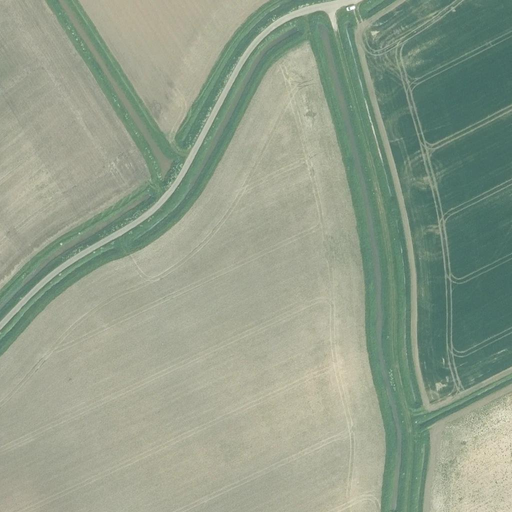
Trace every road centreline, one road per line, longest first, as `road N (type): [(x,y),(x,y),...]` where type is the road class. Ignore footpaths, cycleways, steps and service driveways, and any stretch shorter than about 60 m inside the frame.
road 1 (track): [(404,511),(409,418),(392,363),(383,225),(330,4)]
road 2 (unclassified): [(0,328),(37,288),(147,215),(176,185),(266,32),(299,12),(352,0)]
